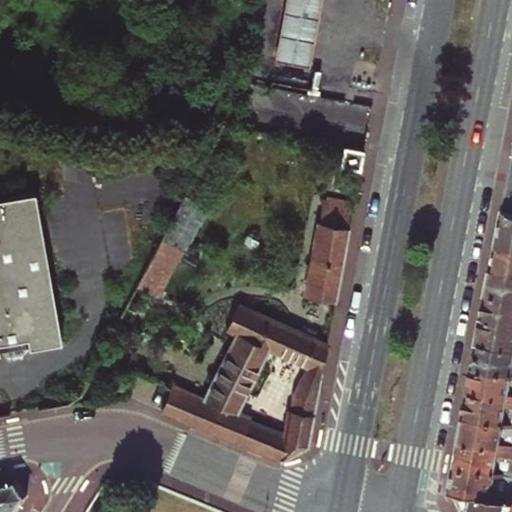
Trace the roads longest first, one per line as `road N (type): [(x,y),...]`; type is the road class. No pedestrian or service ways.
road 1 (primary): [(440,0),(342,511)]
road 2 (primary): [(399,511),(495,0)]
road 3 (residential): [(76,437),(147,443),(315,511)]
